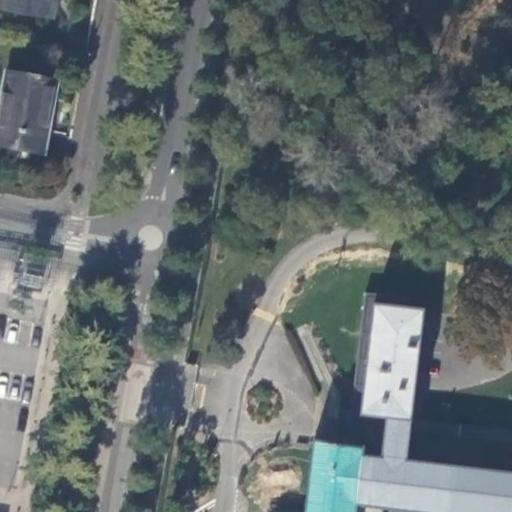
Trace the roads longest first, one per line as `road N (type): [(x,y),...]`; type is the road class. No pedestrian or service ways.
road 1 (residential): [(156,247),(108,511)]
road 2 (tertiary): [(0,217),(156,247)]
road 3 (tertiary): [(182,109),(156,247)]
